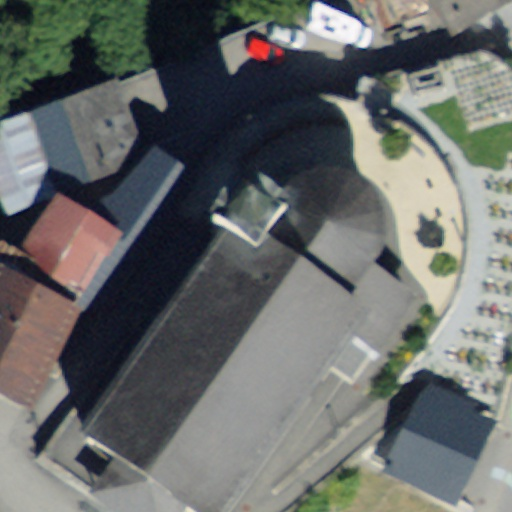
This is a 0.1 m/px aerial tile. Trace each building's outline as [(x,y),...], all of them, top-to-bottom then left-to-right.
[(511,0),(420,0),(444,44),(511,7),(511,0)] [(108,83),(0,128),(0,209),(137,152),(108,83)] [(125,312),(38,440),(151,511),(216,511),(337,339),(363,352),(397,302),(359,276),(367,243),(364,225),(352,210),(331,200),(308,199),(288,201),(274,214),(267,225),(251,221),(191,224),(154,271),(125,312)] [(97,235),(48,207),(11,273),(60,301),(97,235)] [(56,313),(0,286),(0,416),(5,419),(56,313)] [(490,426),(415,389),(378,465),(453,502),(490,426)]
